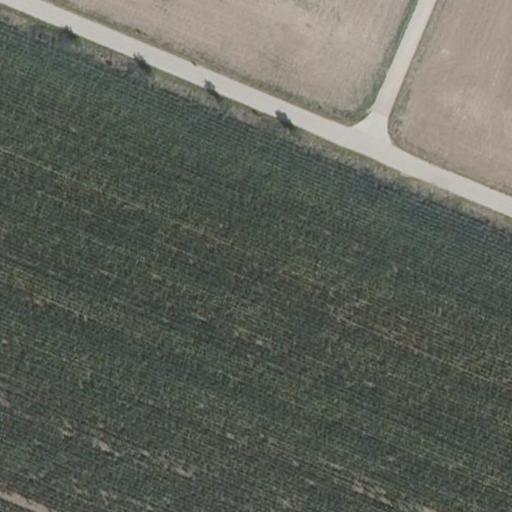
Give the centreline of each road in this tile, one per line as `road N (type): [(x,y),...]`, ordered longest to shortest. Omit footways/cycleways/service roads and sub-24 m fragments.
road 1 (track): [(20,0),(368,145)]
road 2 (track): [(428,0),(368,145)]
road 3 (track): [(368,145),(511,206)]
